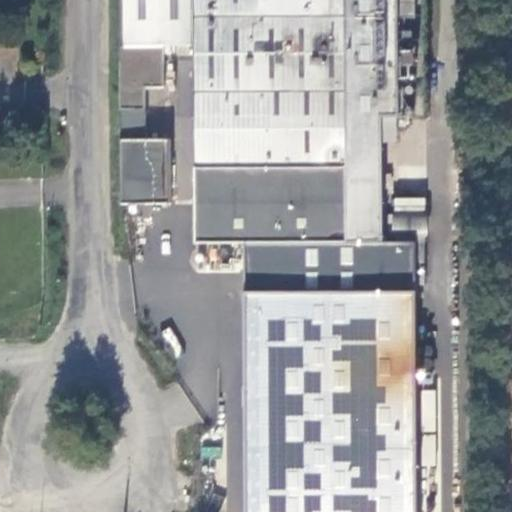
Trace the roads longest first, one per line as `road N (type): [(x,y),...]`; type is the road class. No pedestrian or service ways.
road 1 (unclassified): [(90,327),(41,383),(28,440),(32,470),(57,494),(121,498),(143,477),(152,446),(135,381)]
road 2 (unclassified): [(84,0),(90,327)]
